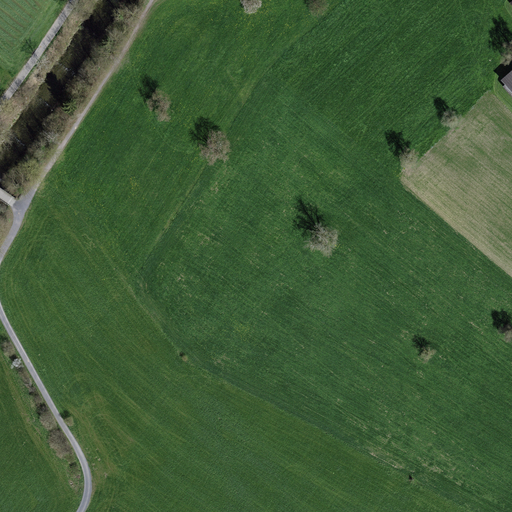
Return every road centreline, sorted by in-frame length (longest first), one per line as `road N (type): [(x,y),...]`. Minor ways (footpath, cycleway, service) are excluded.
road 1 (track): [(25,208),(155,0)]
road 2 (track): [(79,511),(85,467),(0,309)]
road 3 (track): [(0,105),(73,0)]
